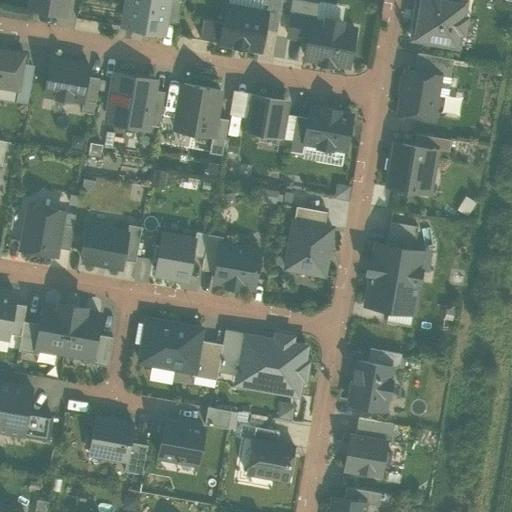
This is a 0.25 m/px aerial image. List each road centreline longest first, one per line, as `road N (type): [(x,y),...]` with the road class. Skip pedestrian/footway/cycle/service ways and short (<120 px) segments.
road 1 (residential): [(378,89),(0,28)]
road 2 (residential): [(378,89),(335,333)]
road 3 (residential): [(129,293),(335,333)]
road 4 (residential): [(335,333),(306,511)]
road 5 (residential): [(129,293),(114,397),(76,391)]
road 6 (residential): [(0,269),(129,293)]
